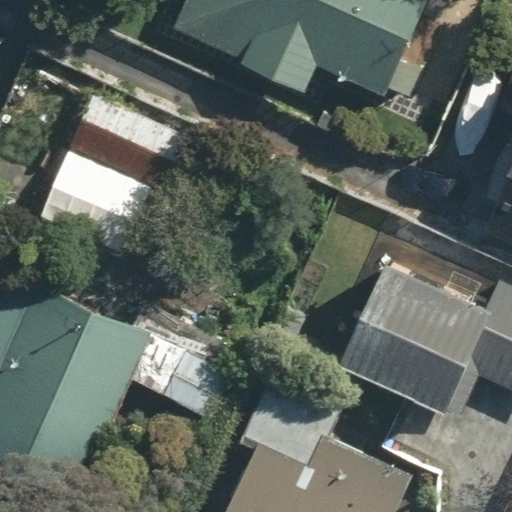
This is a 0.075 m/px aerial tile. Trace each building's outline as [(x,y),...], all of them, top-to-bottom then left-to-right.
[(185,0),(174,24),(310,89),(322,63),(405,102),(426,59),(402,48),(425,0),(185,0)] [(210,141),(98,89),(86,115),(68,106),(39,169),(60,178),(43,215),(123,252),(133,230),(163,243),(210,141)] [(511,120),(480,196),(511,210),(511,120)] [(493,307),(389,261),(345,361),(462,412),(477,377),(511,392),(511,279),(506,277),(493,307)] [(0,458),(88,494),(155,327),(5,267),(0,279),(0,458)] [(398,511),(416,473),(335,437),(349,405),(278,373),(252,432),(267,438),(234,511),(398,511)]
